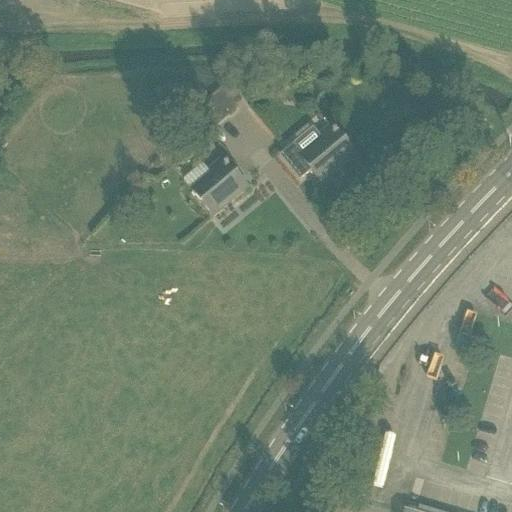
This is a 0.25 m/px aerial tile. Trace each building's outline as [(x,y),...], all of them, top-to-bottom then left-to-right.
[(211,99),(228,119),(239,110),(222,90),(211,99)] [(217,128),(228,119),(211,99),(201,108),(217,128)] [(188,147),(208,130),(195,115),(187,122),(189,124),(177,134),(188,147)] [(312,173),(322,185),(356,157),(332,128),(320,137),(314,130),(280,158),(301,182),(312,173)] [(192,193),(213,218),(248,190),(223,160),(209,172),(212,176),(192,193)]
